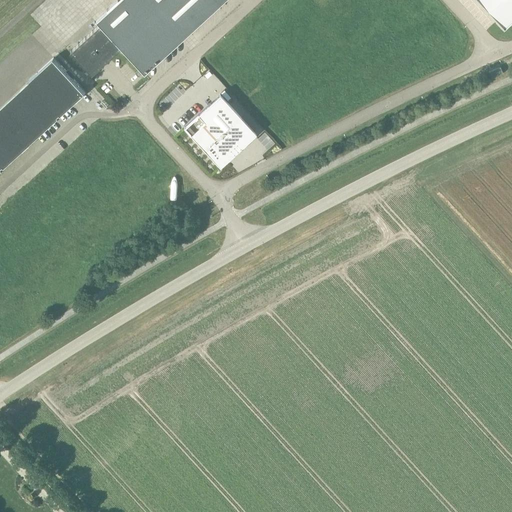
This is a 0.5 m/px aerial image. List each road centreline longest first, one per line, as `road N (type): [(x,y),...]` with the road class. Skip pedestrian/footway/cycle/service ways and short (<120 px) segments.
road 1 (unclassified): [(215,194),(498,53)]
road 2 (tertiary): [(242,248),(511,114)]
road 3 (tertiary): [(0,396),(242,248)]
road 4 (unclassified): [(0,192),(86,117),(141,109)]
road 5 (unclassified): [(141,109),(257,0)]
